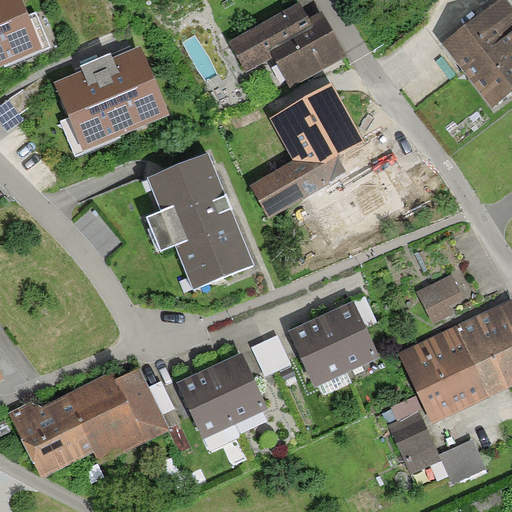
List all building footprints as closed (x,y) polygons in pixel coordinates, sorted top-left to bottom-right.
[(0,0),(0,70),(43,52),(20,0),(0,0)] [(511,7),(506,0),(503,0),(442,47),(493,113),(511,97),(511,7)] [(300,6),(229,46),(246,77),(274,61),(291,92),(347,60),(321,14),(309,21),(306,15),(300,6)] [(170,118),(143,48),(113,61),(111,58),(94,66),(81,71),(82,74),(54,86),(83,154),(170,118)] [(332,87),(270,121),(292,162),(248,186),(269,223),(306,203),(329,244),(401,205),(377,162),(386,157),(374,137),(363,143),(332,87)] [(23,91),(0,107),(0,122),(8,134),(23,122),(19,116),(34,106),(23,91)] [(210,157),(149,182),(162,216),(176,250),(194,295),(255,270),(229,205),(210,157)] [(176,250),(162,216),(147,223),(161,257),(176,250)] [(458,314),(453,303),(468,297),(458,274),(422,289),(436,323),(458,314)] [(366,298),(353,304),(365,330),(378,324),(366,298)] [(511,303),(458,328),(491,399),(508,392),(511,389),(511,303)] [(321,320),(348,376),(380,360),(365,330),(353,304),(336,312),(321,320)] [(315,392),(348,376),(321,320),(305,328),(288,336),(315,392)] [(491,399),(458,328),(400,355),(433,426),(466,411),(491,399)] [(292,366),(278,337),(252,349),(266,378),(292,366)] [(209,372),(236,428),(268,412),(241,356),(224,364),(209,372)] [(113,379),(111,375),(43,408),(31,404),(9,414),(42,481),(94,455),(100,467),(171,433),(138,367),(113,379)] [(203,444),(236,428),(209,372),(193,379),(176,388),(203,444)] [(391,407),(399,423),(419,413),(423,411),(416,396),(391,407)] [(399,423),(389,427),(411,476),(442,462),(439,457),(419,413),(399,423)] [(474,441),(439,457),(442,462),(453,486),(488,470),(474,441)] [(502,492),(470,506),(472,511),(499,511),(509,507),(502,492)]
